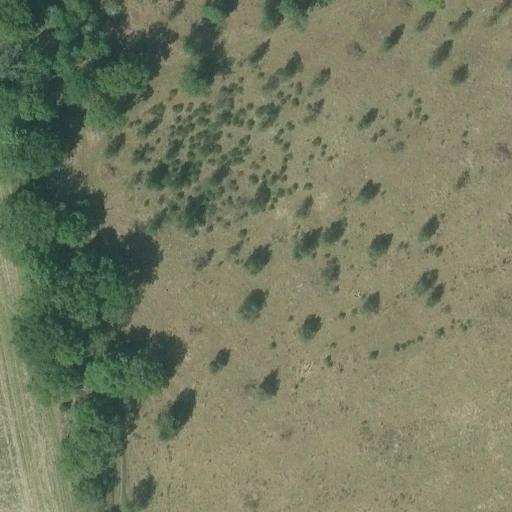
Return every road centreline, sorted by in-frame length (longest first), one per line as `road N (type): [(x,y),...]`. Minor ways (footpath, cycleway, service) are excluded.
road 1 (track): [(25,121),(67,342),(113,436),(111,511)]
road 2 (track): [(1,0),(25,121)]
